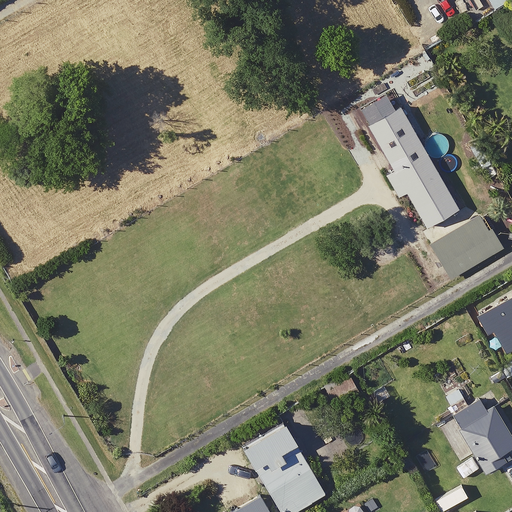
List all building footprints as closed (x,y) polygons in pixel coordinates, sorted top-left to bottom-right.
[(504,0),(484,0),(489,9),(504,0)] [(453,208),(394,106),(362,124),(389,171),(383,174),(395,194),(401,191),(421,226),(453,208)] [(412,279),(406,268),(354,300),(361,311),(412,279)] [(511,289),(473,312),(485,332),(490,329),(503,351),(511,346),(511,289)] [(511,356),(493,366),(499,378),(511,371),(511,356)] [(356,396),(347,378),(317,393),(327,411),(356,396)] [(468,399),(458,381),(437,392),(480,472),(506,458),(501,450),(511,444),(483,391),(468,399)] [(285,511),(320,492),(278,420),(237,444),(276,511),(285,511)] [(446,476),(429,486),(436,498),(453,488),(446,476)] [(266,511),(257,495),(227,511),(266,511)]
